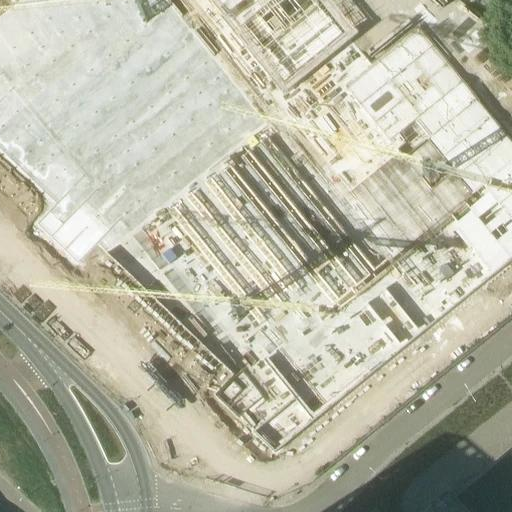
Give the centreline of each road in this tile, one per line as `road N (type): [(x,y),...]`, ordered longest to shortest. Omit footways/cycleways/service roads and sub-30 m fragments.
road 1 (residential): [(310,511),(511,339)]
road 2 (secondary): [(149,510),(144,471),(125,431),(56,370)]
road 3 (secondary): [(56,370),(113,511)]
